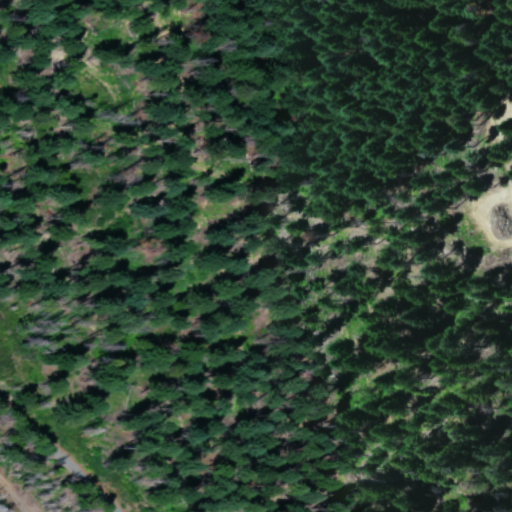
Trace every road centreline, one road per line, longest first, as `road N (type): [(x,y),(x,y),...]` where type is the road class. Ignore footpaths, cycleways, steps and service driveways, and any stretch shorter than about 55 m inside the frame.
road 1 (track): [(511,114),(449,55),(356,0)]
road 2 (residential): [(123,511),(0,401)]
